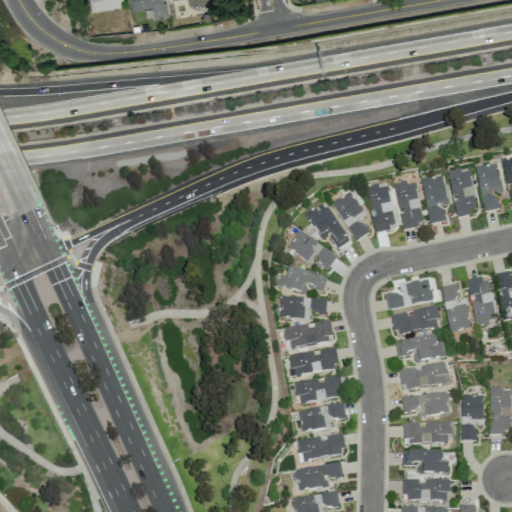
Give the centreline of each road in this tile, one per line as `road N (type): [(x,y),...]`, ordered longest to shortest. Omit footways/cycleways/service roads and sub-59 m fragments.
road 1 (motorway): [(15,271),(226,175),(511,95)]
road 2 (motorway): [(0,161),(511,74)]
road 3 (tertiary): [(18,0),(54,39),(107,54),(438,0)]
road 4 (secondary): [(164,511),(28,210)]
road 5 (secondary): [(0,239),(122,511)]
road 6 (motorway): [(285,71),(0,121)]
road 7 (motorway): [(285,71),(0,94)]
road 8 (residential): [(362,282),(356,303),(373,401),(371,511)]
road 9 (motorway): [(511,31),(285,71)]
road 10 (motorway): [(0,309),(24,331),(104,472)]
road 11 (motorway): [(107,382),(86,280),(94,250),(116,225)]
road 12 (residential): [(511,238),(383,264),(362,282)]
